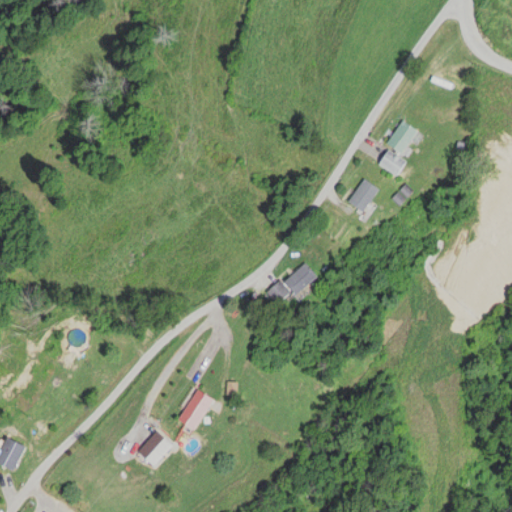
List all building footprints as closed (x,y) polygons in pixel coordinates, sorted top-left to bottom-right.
[(399,156),(415,131),(399,121),(383,146),(399,156)] [(375,162),(395,178),(405,165),(385,149),(375,162)] [(376,190),(362,180),(345,203),(359,213),(376,190)] [(283,304),(315,278),(303,263),(270,290),(283,304)] [(174,421),(190,432),(211,403),(195,391),(174,421)] [(0,467),(11,474),(24,448),(5,438),(0,448),(0,467)]
